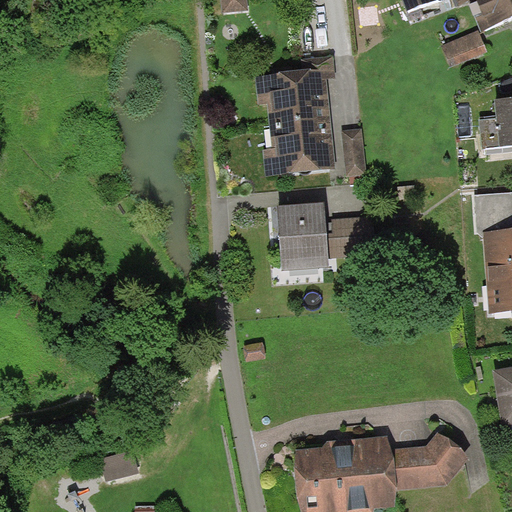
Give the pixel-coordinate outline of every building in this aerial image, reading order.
[(247,0),(220,0),(221,14),(249,12),(247,0)] [(456,7),(453,0),(396,0),(406,26),(456,7)] [(511,0),(453,0),(456,7),(469,3),(481,33),(511,20),(511,0)] [(479,31),(442,47),(451,68),(488,53),(479,31)] [(268,104),(270,127),(331,121),(327,80),(335,80),(333,57),(302,60),(303,71),(279,74),(279,75),(255,77),(258,105),(268,104)] [(511,99),(495,101),(499,148),(511,146),(511,99)] [(336,171),(331,121),(270,127),(272,149),(262,150),(264,177),(336,171)] [(341,132),(346,177),(367,175),(362,130),(341,132)] [(493,161),(511,159),(511,149),(492,151),(493,161)] [(511,193),(474,196),(478,233),(483,237),(483,233),(511,231),(511,193)] [(318,205),(278,208),(283,271),(330,268),(329,259),(326,224),(325,205),(318,205)] [(373,217),(332,221),(333,223),(326,224),(329,259),(376,255),(373,217)] [(511,231),(483,233),(483,237),(489,315),(511,313),(511,231)] [(264,345),(245,347),(247,362),(266,359),(264,345)] [(511,368),(493,372),(502,427),(511,425),(511,368)] [(426,447),(393,450),(397,491),(446,487),(469,459),(438,434),(426,447)] [(323,449),(296,451),(294,469),(297,500),(300,511),(374,511),(376,510),(394,508),(397,491),(393,450),(387,438),(338,441),(328,442),(323,449)] [(133,452),(100,460),(106,482),(139,474),(133,452)]
